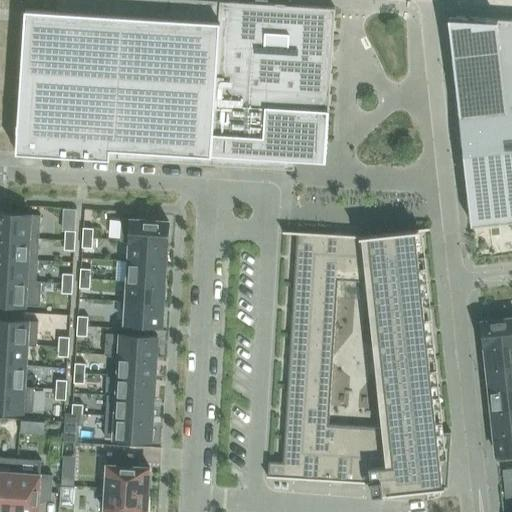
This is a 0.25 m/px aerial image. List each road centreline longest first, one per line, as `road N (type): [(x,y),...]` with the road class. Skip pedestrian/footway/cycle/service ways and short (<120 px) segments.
road 1 (residential): [(172,183),(190,189),(200,205),(184,511)]
road 2 (residential): [(172,183),(0,175)]
